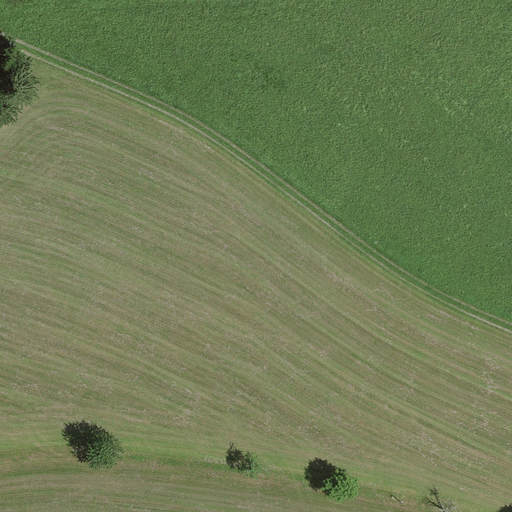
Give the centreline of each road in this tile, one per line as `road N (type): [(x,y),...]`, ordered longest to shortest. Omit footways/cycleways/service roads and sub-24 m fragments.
road 1 (track): [(0,36),(171,113),(384,266),(511,332)]
road 2 (track): [(0,463),(107,460),(340,494),(404,511)]
